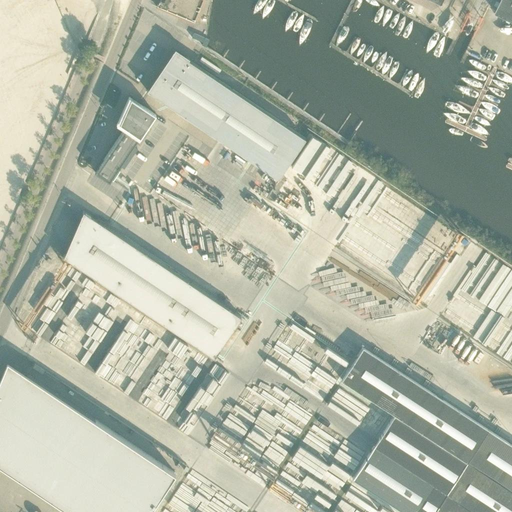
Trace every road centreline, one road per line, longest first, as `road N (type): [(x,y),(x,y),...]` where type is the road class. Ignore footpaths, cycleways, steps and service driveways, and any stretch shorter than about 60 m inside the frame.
road 1 (unknown): [(61,182),(511,426)]
road 2 (unclassified): [(0,330),(136,0)]
road 3 (unclassified): [(264,511),(0,330)]
